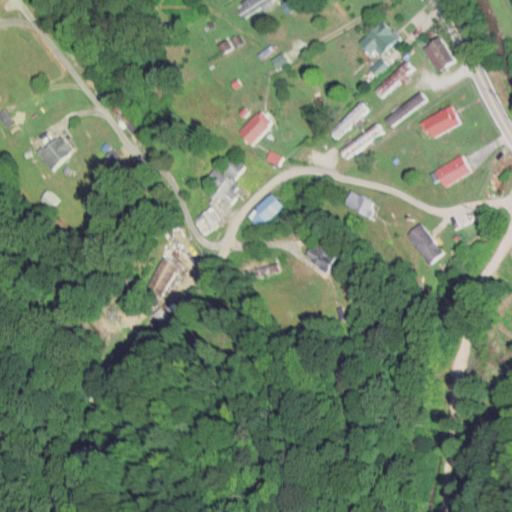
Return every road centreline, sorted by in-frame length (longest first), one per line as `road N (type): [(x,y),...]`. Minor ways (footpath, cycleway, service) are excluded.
road 1 (residential): [(511,200),(416,207),(349,174),(282,173),(229,222),(225,242),(210,248),(189,231),(26,0)]
road 2 (residential): [(480,266),(438,287),(369,367),(193,452),(175,469),(160,511)]
road 3 (residential): [(511,225),(467,296),(435,448),(436,511)]
road 4 (tertiary): [(511,124),(442,0)]
